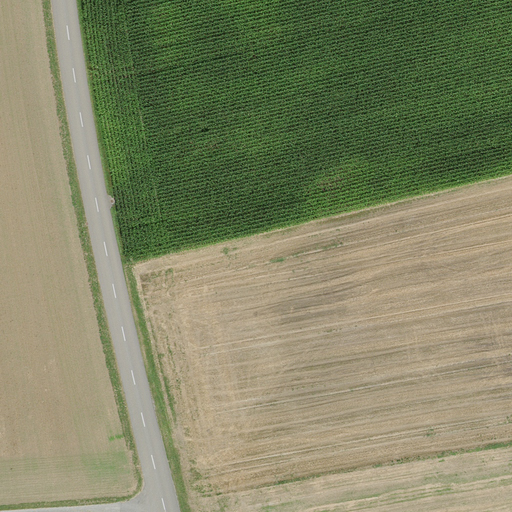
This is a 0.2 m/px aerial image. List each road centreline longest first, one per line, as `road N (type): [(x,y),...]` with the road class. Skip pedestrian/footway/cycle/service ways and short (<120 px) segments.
road 1 (unclassified): [(165,511),(100,218),(64,0)]
road 2 (track): [(163,504),(22,511)]
